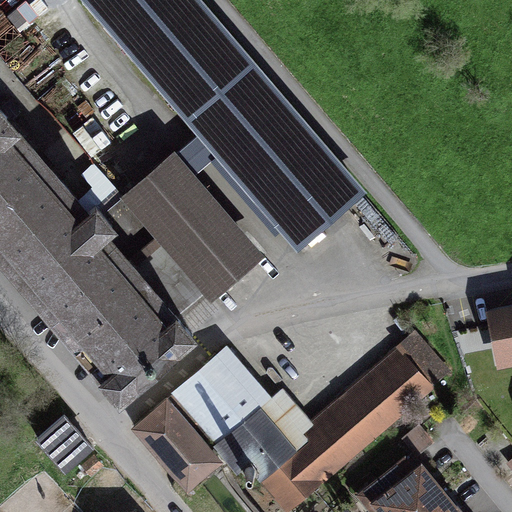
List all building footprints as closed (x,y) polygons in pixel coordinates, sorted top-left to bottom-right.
[(92,0),(296,238),(360,184),(203,0),(92,0)] [(3,2),(0,4),(0,54),(17,77),(43,57),(3,2)] [(0,109),(0,252),(120,392),(191,331),(1,109),(0,109)] [(92,112),(72,127),(92,155),(113,140),(92,112)] [(125,189),(215,293),(264,250),(174,147),(125,189)] [(511,300),(487,306),(497,361),(511,358),(511,300)] [(284,502),(429,379),(396,342),(298,424),(257,376),(229,343),(134,423),(187,485),(220,457),(243,484),(258,471),(284,502)] [(64,410),(36,434),(67,469),(94,445),(64,410)] [(421,420),(400,438),(416,456),(436,438),(421,420)] [(365,501),(373,511),(464,511),(462,509),(432,472),(420,458),(365,501)]
